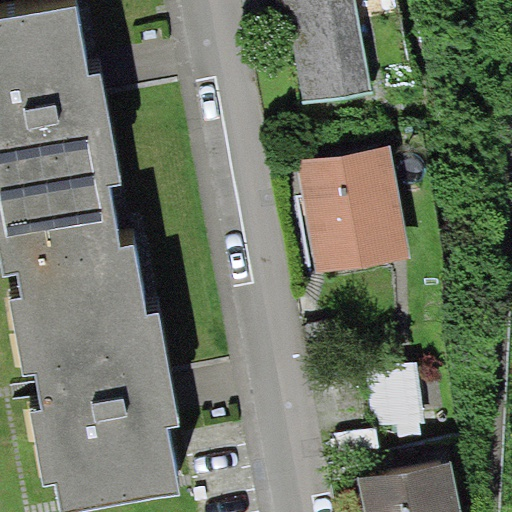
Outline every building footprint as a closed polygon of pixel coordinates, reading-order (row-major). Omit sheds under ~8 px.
[(278,0),(280,11),(290,10),(304,101),(371,92),(353,0),(278,0)] [(0,241),(116,221),(110,187),(122,185),(102,73),(89,75),(77,6),(0,20),(0,241)] [(390,145),(299,161),(319,274),(410,258),(390,145)] [(116,221),(0,241),(0,258),(3,276),(17,274),(22,298),(10,300),(23,375),(36,373),(42,408),(30,410),(43,485),(56,483),(60,511),(86,511),(180,495),(168,427),(180,425),(160,315),(147,317),(135,246),(121,248),(116,221)] [(417,362),(366,370),(375,427),(426,419),(417,362)] [(462,511),(452,460),(358,480),(364,511),(462,511)]
